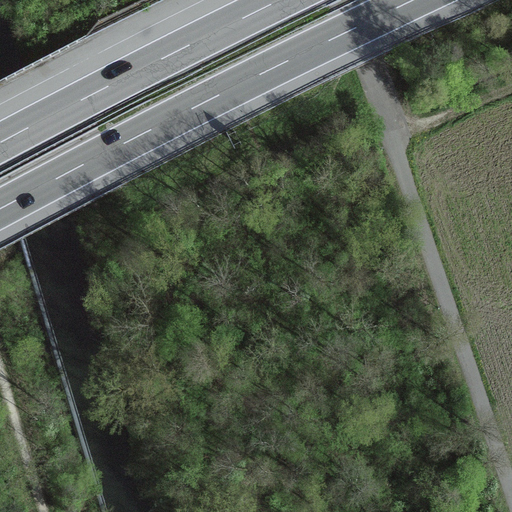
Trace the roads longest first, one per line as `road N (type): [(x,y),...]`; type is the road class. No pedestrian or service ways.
road 1 (motorway): [(0,209),(417,0)]
road 2 (track): [(391,143),(511,481)]
road 3 (motorway): [(287,0),(0,143)]
road 4 (track): [(341,0),(391,143)]
road 5 (track): [(0,368),(44,511)]
road 6 (track): [(391,143),(511,90)]
